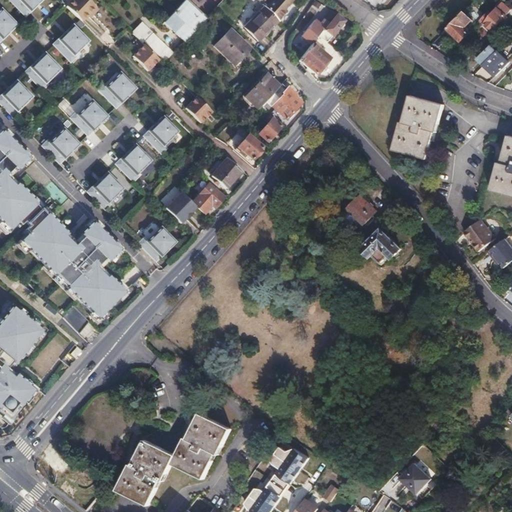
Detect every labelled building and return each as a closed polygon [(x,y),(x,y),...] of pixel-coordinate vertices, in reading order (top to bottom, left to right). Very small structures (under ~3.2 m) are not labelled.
[(8,0),(25,17),(42,0),(8,0)] [(96,7),(88,0),(72,0),(66,7),(81,22),(88,15),(96,7)] [(189,0),(204,12),(214,0),(189,0)] [(258,0),(258,1),(264,7),(266,9),(270,5),(274,0),(258,0)] [(293,0),(274,0),(270,5),(266,9),(278,20),(286,12),(284,10),(293,0)] [(185,1),(173,14),(178,19),(170,28),(184,42),(192,34),(205,20),(185,1)] [(489,12),(481,21),(493,32),(497,27),(500,27),(504,22),(505,18),(511,11),(504,3),(493,15),(489,12)] [(476,20),(482,15),(473,5),(467,10),(476,20)] [(259,41),(278,21),(278,20),(266,9),(264,7),(246,27),(259,41)] [(0,41),(16,26),(1,10),(0,10),(0,41)] [(315,21),(301,37),(311,45),(336,15),(331,11),(320,25),(315,21)] [(464,12),(445,32),(451,39),(455,35),(461,42),(469,33),(464,28),(472,20),(464,12)] [(178,19),(173,14),(164,22),(170,28),(178,19)] [(328,42),(331,39),(333,40),(347,23),(336,15),(319,36),(328,42)] [(73,26),(53,45),(71,63),(75,58),(74,56),(88,42),(73,26)] [(152,34),(143,26),(134,36),(142,44),(143,43),(151,34),(152,34)] [(230,31),(214,46),(233,65),(249,49),(230,31)] [(160,42),(151,34),(143,43),(165,63),(173,54),(160,42)] [(312,44),(298,62),(319,78),(334,60),(312,44)] [(160,61),(144,46),(136,54),(133,57),(132,58),(148,73),(160,61)] [(478,59),(484,65),(497,53),(490,46),(478,59)] [(497,53),(484,65),(497,76),(509,64),(498,53),(497,53)] [(45,54),(25,73),(42,91),(47,86),(45,84),(60,70),(45,54)] [(99,91),(116,108),(135,89),(120,74),(105,88),(103,86),(99,91)] [(246,98),(258,110),(260,107),(271,95),(278,87),(266,76),(246,98)] [(16,82),(0,97),(0,104),(14,118),(19,114),(17,112),(32,98),(16,82)] [(285,89),(280,85),(278,87),(271,95),(277,101),(272,107),(285,120),(300,103),(293,97),(294,95),(287,88),(285,89)] [(404,123),(401,123),(394,150),(426,159),(427,159),(432,141),(428,139),(431,131),(436,133),(444,105),(412,96),(404,123)] [(211,112),(197,97),(186,109),(201,124),(211,112)] [(75,114),(70,119),(88,136),(107,117),(91,102),(77,116),(75,114)] [(271,120),(272,118),(267,114),(262,119),(267,124),(258,134),(267,142),(279,127),(271,120)] [(163,118),(144,137),(161,154),(166,150),(163,147),(178,132),(163,118)] [(47,142),(42,147),(59,164),(79,145),(63,130),(49,144),(47,142)] [(0,221),(10,231),(18,224),(20,226),(25,222),(29,226),(25,231),(27,234),(19,241),(97,320),(124,293),(101,269),(120,250),(92,223),(74,242),(47,214),(45,216),(36,206),(37,204),(10,177),(29,159),(2,131),(0,133),(0,221)] [(248,136),(238,148),(251,160),(261,148),(248,136)] [(511,136),(510,136),(501,163),(500,163),(492,191),(511,196),(511,136)] [(135,146),(116,165),(133,182),(138,178),(136,176),(150,161),(135,146)] [(242,172),(227,160),(211,177),(226,190),(242,172)] [(107,174),(87,193),(104,210),(109,205),(108,204),(122,189),(107,174)] [(208,185),(192,204),(196,208),(204,214),(210,207),(214,210),(224,199),(208,185)] [(192,204),(175,188),(164,199),(170,205),(166,209),(181,225),(186,219),(187,220),(192,214),(191,213),(196,208),(192,204)] [(377,210),(361,195),(349,208),(364,223),(377,210)] [(477,222),(464,232),(469,239),(471,238),(474,242),(473,243),(479,251),(496,237),(481,218),(477,222)] [(143,240),(138,245),(156,262),(175,243),(160,228),(146,243),(143,240)] [(382,228),(362,248),(382,268),(401,248),(382,228)] [(492,250),(501,262),(505,268),(511,262),(511,246),(506,239),(492,250)] [(492,250),(489,252),(499,264),(501,262),(492,250)] [(0,413),(7,419),(32,390),(5,367),(9,363),(13,366),(43,331),(12,305),(0,318),(0,413)] [(131,464),(118,489),(147,503),(150,504),(162,480),(164,481),(173,464),(174,463),(204,478),(217,454),(219,454),(232,428),(201,412),(200,413),(188,438),(186,437),(177,454),(146,439),(133,465),(131,464)] [(273,511),(310,459),(295,449),(251,511),(273,511)] [(431,478),(414,463),(400,479),(418,494),(431,478)] [(72,496),(79,488),(67,478),(60,486),(72,496)] [(396,495),(406,485),(401,480),(391,490),(396,495)] [(337,494),(337,493),(330,488),(321,500),(329,505),(337,494)] [(373,511),(382,511),(389,499),(382,495),(373,511)] [(316,511),(318,510),(305,500),(296,511),(316,511)]
